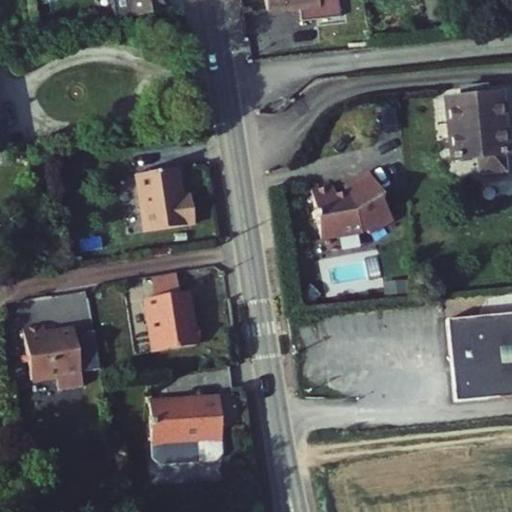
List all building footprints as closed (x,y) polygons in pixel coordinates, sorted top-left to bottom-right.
[(125,0),(128,20),(169,13),(167,0),(125,0)] [(481,158),(483,176),(507,172),(505,154),(508,154),(499,96),(490,97),(488,85),(466,88),(468,101),(449,103),(458,162),(481,158)] [(389,200),(374,179),(353,193),(352,194),(352,195),(352,196),(353,199),(342,201),(340,194),(317,199),(329,247),(370,236),(374,234),(377,238),(400,222),(385,202),(389,200)] [(135,193),(144,250),(194,243),(190,221),(183,222),(182,214),(178,186),(135,193)] [(182,214),(183,222),(190,221),(189,213),(182,214)] [(152,295),(155,316),(180,312),(177,291),(152,295)] [(146,317),(155,370),(197,364),(196,361),(201,360),(199,344),(194,345),(189,310),(180,312),(155,316),(146,317)] [(511,313),(454,320),(463,402),(511,396),(511,313)] [(23,345),(31,396),(81,388),(74,346),(45,351),(44,341),(23,345)] [(149,420),(154,460),(223,452),(219,412),(182,416),(183,422),(174,423),(173,418),(149,420)]
